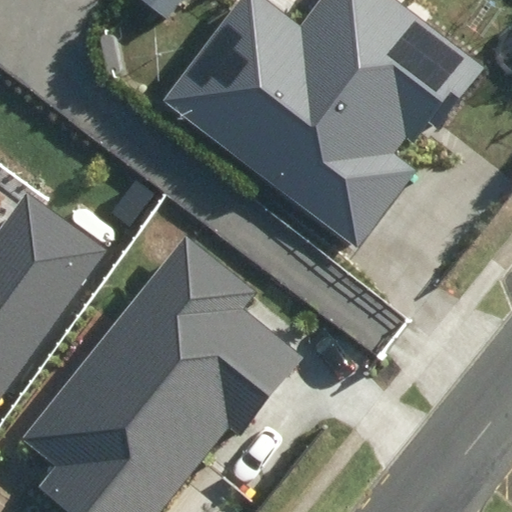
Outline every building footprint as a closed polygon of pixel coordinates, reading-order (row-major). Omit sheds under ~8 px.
[(143,0),(167,18),(180,0),(143,0)] [(238,0),(166,100),(358,244),(414,169),(393,154),(407,135),(415,141),(428,123),(439,131),(487,67),(397,0),(321,0),(302,26),(266,0),(238,0)] [(0,398),(108,250),(27,191),(0,227),(0,398)] [(41,486),(74,511),(162,511),(229,428),(240,437),(304,358),(242,309),(256,292),(185,236),(23,437),(58,464),(41,486)] [(410,302),(331,250),(302,294),(381,346),(410,302)]
